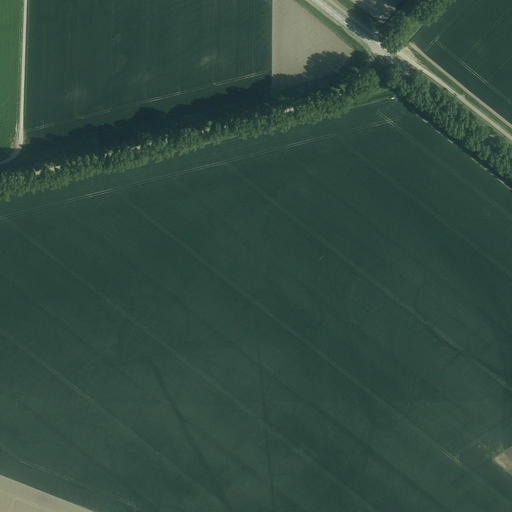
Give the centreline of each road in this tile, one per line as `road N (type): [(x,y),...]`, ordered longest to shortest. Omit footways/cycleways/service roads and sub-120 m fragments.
road 1 (track): [(377,48),(338,98),(0,182)]
road 2 (unclassified): [(0,163),(20,142),(25,0)]
road 3 (secondary): [(511,154),(377,48)]
road 4 (unclassified): [(511,139),(382,42),(377,48)]
